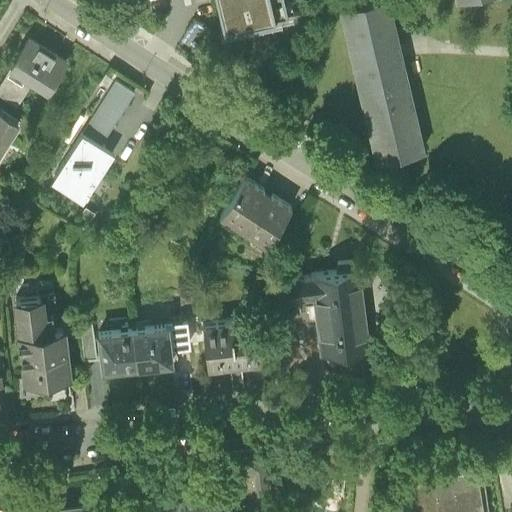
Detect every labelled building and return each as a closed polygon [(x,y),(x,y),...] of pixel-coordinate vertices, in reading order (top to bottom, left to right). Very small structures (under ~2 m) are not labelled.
[(220,0),(227,28),(236,26),(241,24),(287,13),(284,0),(220,0)] [(366,0),(365,0),(340,6),(377,161),(423,150),(406,80),(404,68),(401,59),(402,58),(400,51),(399,45),(398,45),(387,0),(366,0)] [(65,61),(28,37),(0,81),(0,95),(15,105),(23,94),(18,91),(27,76),(34,81),(47,89),(65,61)] [(134,91),(116,79),(82,133),(101,145),(134,91)] [(0,148),(17,121),(0,109),(0,148)] [(101,145),(82,133),(51,183),(81,202),(112,152),(109,150),(101,145)] [(291,206),(244,176),(219,214),(266,244),(291,206)] [(310,273),(281,277),(283,297),(313,294),(315,314),(320,351),(344,348),(369,344),(360,265),(353,265),(350,258),(336,259),(336,268),(310,271),(310,273)] [(53,292),(16,296),(25,375),(67,370),(65,348),(62,324),(57,325),(55,308),(53,292)] [(257,314),(201,321),(207,365),(263,358),(257,314)] [(165,321),(168,345),(188,343),(185,318),(165,321)] [(93,330),(92,320),(80,322),(83,355),(101,353),(98,329),(93,330)] [(165,321),(132,325),(136,361),(152,359),(153,364),(170,361),(168,345),(165,321)] [(132,325),(98,329),(103,370),(121,367),(120,363),(136,361),(132,325)] [(270,511),(262,446),(236,450),(240,484),(243,511),(270,511)] [(228,486),(240,484),(236,450),(217,452),(220,475),(221,475),(222,480),(227,479),(228,486)] [(486,511),(479,463),(407,474),(413,511),(486,511)] [(188,477),(156,481),(158,491),(190,487),(188,477)] [(220,511),(218,487),(201,489),(201,486),(190,487),(158,491),(155,492),(157,511),(220,511)] [(49,499),(48,500),(47,502),(47,503),(47,505),(47,511),(92,511),(91,499),(90,496),(88,494),(85,493),(83,493),(53,497),(51,497),(49,499)]
